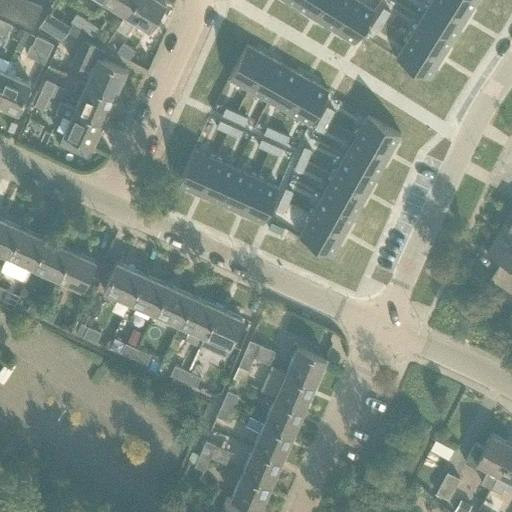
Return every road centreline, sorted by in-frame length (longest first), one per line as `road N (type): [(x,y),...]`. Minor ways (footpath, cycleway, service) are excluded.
road 1 (residential): [(382,333),(100,207)]
road 2 (residential): [(382,333),(465,134),(511,64)]
road 3 (residential): [(136,488),(155,455),(147,428),(0,335)]
road 4 (residential): [(100,207),(197,0)]
road 5 (residential): [(301,511),(382,333)]
road 6 (residential): [(136,488),(0,401)]
road 7 (residential): [(511,390),(382,333)]
